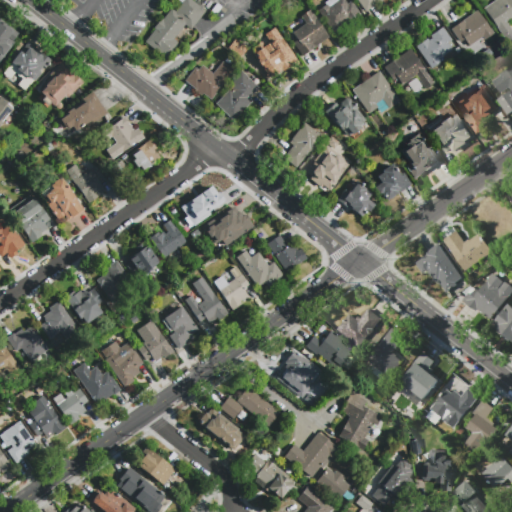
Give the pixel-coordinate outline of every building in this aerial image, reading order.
[(179,44),(166,59),(145,42),(155,29),(153,28),(161,19),(162,20),(171,9),(174,12),(181,3),(177,0),(191,0),(205,11),(191,30),(184,25),(173,39),(179,44)] [(350,1),(360,14),(347,23),(345,20),(342,23),(344,25),(333,33),(317,10),(325,4),(323,2),(325,0),(343,0),(346,3),(350,1)] [(380,0),(378,2),(379,2),(366,12),(357,0),(380,0)] [(493,0),(511,0),(511,17),(506,22),(511,30),(511,38),(506,43),(482,7),(493,0)] [(301,16),(309,10),(329,37),(302,56),(293,43),(297,40),(292,33),(306,23),(301,16)] [(485,41),(471,50),(463,38),(459,41),(450,29),(461,21),(460,21),(476,10),(492,33),(484,39),(485,41)] [(12,45),(6,53),(2,50),(0,53),(0,16),(7,22),(5,25),(17,34),(9,43),(12,45)] [(296,60),(268,78),(251,53),(256,50),(253,46),(261,41),(264,45),(269,42),(264,34),(275,27),(296,60)] [(441,27),(450,40),(446,43),(450,50),(437,59),(439,62),(430,68),(415,47),(426,38),(427,40),(430,38),(429,36),(441,27)] [(227,47),(234,38),(247,48),(240,57),(227,47)] [(10,62),(19,50),(23,53),(27,48),(34,53),(37,49),(51,60),(33,82),(25,76),(25,77),(16,70),(18,68),(10,62)] [(432,84),(424,90),(414,75),(400,84),(395,78),(391,81),(382,67),(408,49),(432,84)] [(222,61),(232,69),(208,97),(202,92),(201,94),(184,80),(194,67),(197,69),(201,64),(212,73),(222,61)] [(53,107),(39,92),(45,87),(43,85),(51,78),(47,74),(60,62),(69,71),(71,70),(82,82),(66,97),(65,96),(53,107)] [(501,74),(511,66),(511,113),(509,115),(499,100),(511,91),(509,86),(501,92),(493,81),(502,76),(501,74)] [(252,101),(232,121),(214,103),(227,89),(230,92),(233,90),(227,84),(241,70),(258,88),(249,97),(252,101)] [(378,70),(398,100),(387,107),(387,106),(380,111),(377,106),(368,113),(351,89),(378,70)] [(479,89),(487,100),(478,106),(489,122),(482,127),(487,135),(480,140),(455,104),(470,93),(470,94),(479,89)] [(92,93),(107,114),(87,128),(83,123),(68,134),(65,129),(63,130),(55,119),(92,93)] [(335,126),(323,113),(335,102),(338,106),(341,102),(347,96),(357,108),(356,110),(364,119),(358,125),(360,127),(347,138),(341,132),(341,131),(336,125),(335,126)] [(0,97),(9,104),(0,115),(0,97)] [(41,109),(49,103),(52,109),(54,108),(58,114),(49,120),(41,109)] [(503,116),(498,120),(490,111),(496,106),(503,116)] [(452,108),(467,130),(451,140),(445,132),(436,137),(428,125),(437,119),(436,118),(452,108)] [(107,128),(125,116),(134,130),(137,128),(143,137),(140,139),(112,158),(106,148),(117,141),(107,128)] [(304,122),(322,136),(311,150),(309,149),(295,167),(282,157),(292,144),(289,142),(304,122)] [(440,162),(428,171),(427,169),(413,179),(407,170),(409,169),(397,152),(410,143),(407,140),(417,133),(426,144),(425,145),(428,149),(430,148),(440,162)] [(139,167),(138,166),(136,168),(131,160),(134,159),(130,153),(139,147),(150,139),(156,148),(154,150),(159,158),(142,170),(139,167)] [(300,175),(310,161),(313,163),(318,157),(320,158),(325,152),(335,159),(330,165),(332,167),(334,165),(343,172),(325,194),(300,175)] [(65,170),(75,163),(82,174),(85,172),(86,174),(96,167),(104,179),(107,177),(113,185),(105,191),(103,189),(95,194),(97,196),(88,203),(65,170)] [(130,174),(118,182),(110,172),(122,163),(130,174)] [(385,201),(374,186),(379,182),(375,177),(382,172),(380,170),(390,163),(400,176),(404,174),(410,183),(385,201)] [(61,175),(79,201),(78,202),(82,209),(66,220),(63,215),(56,219),(41,196),(51,189),(48,185),(61,175)] [(372,205),(365,213),(364,212),(358,218),(352,213),(352,214),(348,211),(351,208),(347,205),(346,207),(336,199),(344,189),(347,192),(356,181),(370,193),(365,199),(372,205)] [(226,203),(200,221),(188,203),(211,187),(217,195),(219,194),(226,203)] [(40,234),(41,236),(32,242),(11,212),(34,197),(49,218),(44,222),(48,228),(40,234)] [(245,216),(253,226),(225,247),(220,239),(215,243),(202,226),(218,213),(220,216),(233,206),(242,219),(245,216)] [(179,219),(188,213),(196,225),(187,231),(179,219)] [(162,225),(170,220),(177,230),(185,241),(162,257),(148,237),(157,231),(158,233),(162,230),(164,234),(167,232),(162,225)] [(0,224),(5,231),(11,226),(16,234),(25,247),(16,253),(14,251),(6,257),(2,252),(0,253),(0,224)] [(443,240),(456,231),(465,244),(480,233),(491,250),(479,258),(481,260),(465,271),(443,240)] [(266,243),(278,234),(286,245),(291,241),(297,249),(299,248),(306,258),(299,262),(298,262),(285,271),(266,243)] [(146,243),(158,261),(136,277),(127,265),(133,260),(129,255),(146,243)] [(456,284),(446,291),(438,279),(436,281),(427,269),(423,272),(415,262),(427,254),(425,252),(438,243),(461,277),(454,282),(456,284)] [(257,288),(235,257),(246,250),(251,257),(258,252),(267,266),(272,262),(282,276),(275,281),(275,279),(267,285),(265,282),(257,288)] [(115,260),(125,273),(119,277),(129,292),(112,303),(95,279),(103,274),(101,271),(109,266),(108,264),(115,260)] [(240,304),(231,310),(212,282),(220,276),(226,284),(234,279),(229,271),(235,267),(248,287),(243,290),(247,297),(239,302),(240,304)] [(462,299),(473,285),(479,290),(493,273),(503,281),(498,287),(499,288),(505,281),(511,286),(511,292),(490,319),(478,308),(476,310),(462,299)] [(226,313),(218,319),(217,318),(209,323),(205,317),(199,322),(184,300),(191,295),(197,304),(203,300),(191,283),(201,277),(226,313)] [(101,312),(86,323),(81,317),(79,319),(63,297),(74,289),(76,291),(79,289),(81,292),(85,290),(87,292),(93,288),(102,301),(96,305),(101,312)] [(48,338),(39,325),(45,321),(41,316),(50,310),(48,307),(57,301),(77,329),(65,338),(59,330),(48,338)] [(511,341),(510,340),(509,341),(497,332),(498,330),(492,325),(509,303),(511,305),(511,341)] [(176,350),(167,337),(172,333),(171,331),(169,332),(161,319),(179,307),(196,331),(188,336),(190,339),(182,344),(183,345),(176,350)] [(369,309),(381,319),(360,347),(338,330),(350,314),(357,319),(358,317),(361,320),(369,309)] [(144,343),(136,331),(151,321),(168,346),(169,346),(173,352),(164,359),(163,357),(155,362),(151,357),(145,361),(143,358),(136,348),(144,343)] [(47,349),(30,360),(20,347),(15,350),(6,337),(12,333),(13,334),(21,329),(23,331),(31,325),(47,349)] [(393,327),(405,336),(393,352),(404,360),(390,377),(368,359),(393,327)] [(353,349),(336,370),(316,354),(315,355),(304,346),(312,336),(320,342),(329,331),(353,349)] [(0,372),(0,341),(1,341),(22,372),(12,379),(5,369),(0,372)] [(133,380),(124,386),(105,359),(106,358),(100,350),(113,341),(119,348),(127,342),(141,362),(136,367),(139,372),(131,378),(133,380)] [(422,352),(435,361),(427,370),(440,380),(425,400),(423,398),(419,403),(410,397),(414,391),(402,382),(415,365),(413,364),(422,352)] [(321,378),(311,391),(287,373),(280,381),(266,370),(275,359),(288,368),(296,358),(321,378)] [(120,390),(113,395),(113,394),(104,399),(103,397),(95,403),(73,371),(84,364),(89,371),(96,367),(102,375),(107,371),(120,390)] [(79,419),(70,425),(51,399),(59,393),(63,399),(66,397),(63,392),(69,388),(72,393),(74,392),(71,387),(75,384),(87,402),(82,406),(86,411),(78,417),(79,419)] [(279,414),(268,427),(236,402),(247,388),(279,414)] [(469,388),(479,396),(455,427),(442,417),(437,424),(428,417),(433,410),(432,408),(448,389),(452,393),(455,390),(463,396),(469,388)] [(350,392),(365,401),(362,407),(380,417),(375,426),(371,423),(363,438),(367,440),(361,451),(337,438),(349,417),(339,411),(350,392)] [(64,428),(55,434),(54,432),(45,437),(42,432),(36,436),(28,424),(34,420),(28,412),(34,407),(31,402),(42,395),(64,428)] [(241,408),(232,419),(219,408),(228,397),(241,408)] [(483,400),(494,408),(487,417),(495,424),(493,426),(497,429),(480,451),(467,442),(473,434),(465,428),(476,415),(473,413),(483,400)] [(200,418),(208,408),(244,436),(232,451),(203,428),(207,423),(200,418)] [(15,463),(6,450),(11,447),(1,432),(18,420),(35,444),(27,449),(29,452),(21,457),(22,458),(15,463)] [(283,456),(293,443),(302,451),(317,432),(338,449),(332,457),(327,454),(310,476),(283,456)] [(418,439),(420,453),(410,454),(409,440),(418,439)] [(133,462),(144,447),(145,446),(174,469),(162,484),(144,471),(133,462)] [(430,449),(449,451),(448,458),(452,459),(450,477),(448,477),(448,484),(432,483),(432,481),(422,480),(423,462),(429,462),(430,449)] [(0,451),(10,466),(1,472),(0,470),(0,451)] [(291,483),(279,498),(268,490),(267,493),(260,488),(264,483),(243,467),(253,454),(264,463),(266,460),(279,470),(277,473),(291,483)] [(511,482),(508,478),(501,485),(499,483),(494,487),(482,473),(502,455),(511,465),(511,482)] [(383,506),(371,496),(379,486),(375,483),(391,464),(395,467),(397,464),(405,470),(402,474),(409,479),(394,498),(391,496),(383,506)] [(122,475),(128,468),(162,497),(149,511),(145,511),(116,485),(124,476),(122,475)] [(315,483),(326,468),(332,473),(335,470),(345,478),(342,481),(348,486),(336,500),(315,483)] [(491,511),(465,511),(459,505),(462,502),(454,492),(467,480),(477,491),(474,493),(491,511)] [(93,507),(87,503),(103,484),(134,511),(133,511),(100,511),(94,506),(93,507)] [(295,499),(305,486),(331,507),(327,511),(301,511),(305,507),(295,499)] [(62,511),(69,505),(71,508),(79,500),(90,511),(62,511)]
